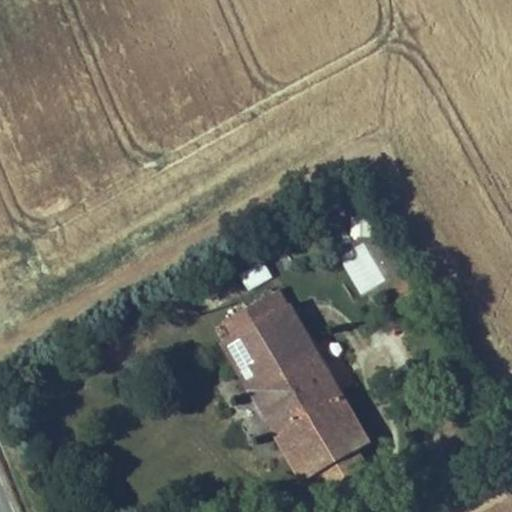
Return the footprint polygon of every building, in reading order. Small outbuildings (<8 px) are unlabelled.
[(371,237),(372,217),(350,216),(349,236),(371,237)] [(340,259),(360,294),(402,271),(381,235),(340,259)] [(238,273),(247,291),(273,277),(264,259),(238,273)] [(311,281),(302,266),(292,272),(302,287),(311,281)] [(379,486),(293,346),(229,386),(306,511),(374,511),(375,511),(364,495),(379,486)]
